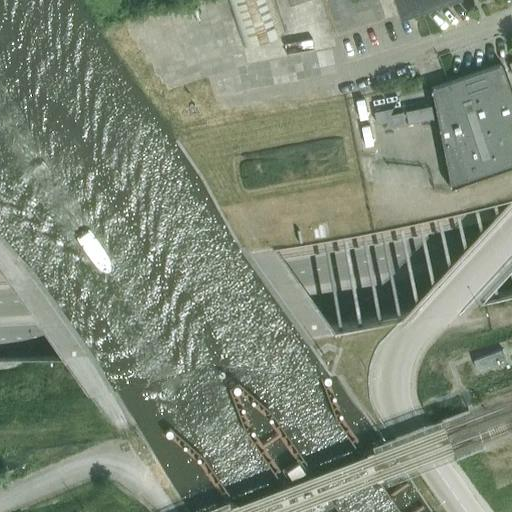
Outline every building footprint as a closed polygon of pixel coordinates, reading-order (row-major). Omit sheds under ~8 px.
[(285,34),(273,0),(227,0),(243,48),(285,34)] [(442,0),(397,0),(402,14),(442,0)] [(445,77),(426,83),(446,179),(511,156),(511,106),(509,97),(497,60),(461,71),(445,77)] [(427,100),(402,105),(404,117),(430,112),(427,100)] [(399,106),(374,111),(376,123),(402,117),(399,106)] [(507,362),(503,350),(473,361),(478,373),(507,362)] [(298,468),(285,477),(292,487),(307,481),(300,470),(298,468)]
